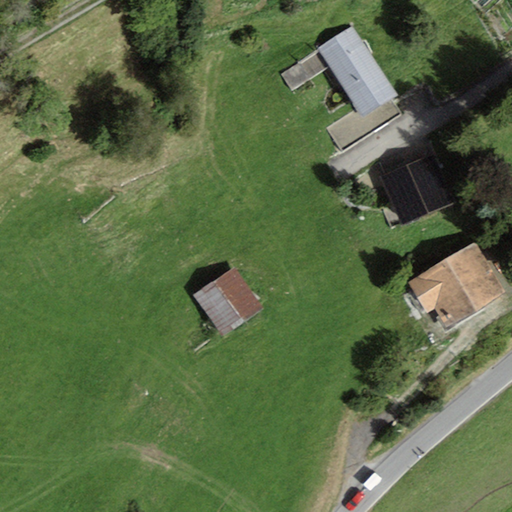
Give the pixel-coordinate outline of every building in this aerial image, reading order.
[(398,96),(353,27),(318,51),(363,119),(398,96)] [(332,128),(344,151),(356,145),(344,122),(332,128)] [(403,226),(454,203),(431,153),(380,176),(403,226)] [(476,243),(408,283),(427,314),(433,310),(447,333),(508,296),(495,273),(476,243)] [(234,269),(192,296),(220,338),(262,310),(234,269)]
